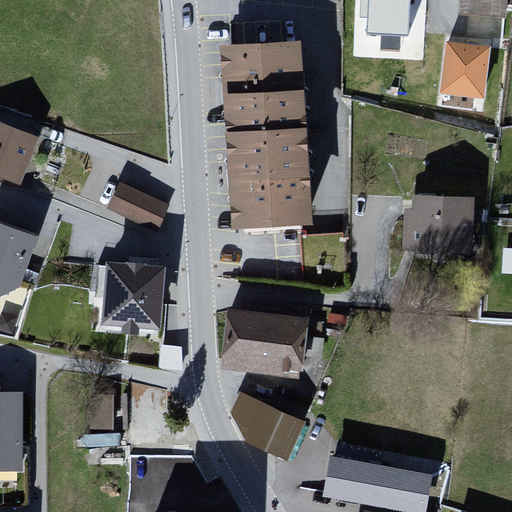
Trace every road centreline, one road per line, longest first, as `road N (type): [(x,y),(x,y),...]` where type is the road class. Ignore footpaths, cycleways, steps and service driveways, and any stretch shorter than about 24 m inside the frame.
road 1 (residential): [(269,511),(223,437),(193,298),(181,0)]
road 2 (unknown): [(189,189),(57,135)]
